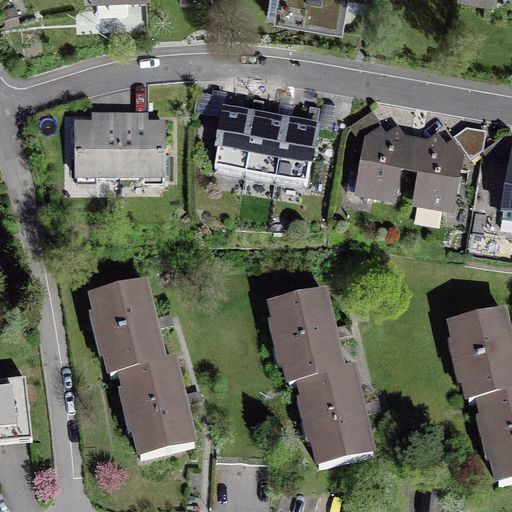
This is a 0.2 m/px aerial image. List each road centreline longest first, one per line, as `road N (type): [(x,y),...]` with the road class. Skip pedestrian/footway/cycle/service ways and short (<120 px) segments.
road 1 (residential): [(511,110),(211,64),(135,70),(0,114)]
road 2 (residential): [(76,511),(44,280),(0,129)]
